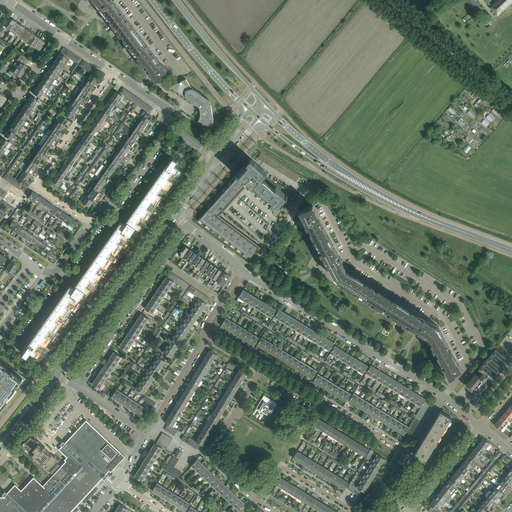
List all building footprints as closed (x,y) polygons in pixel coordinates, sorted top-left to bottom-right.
[(95,0),(100,6),(99,6),(102,9),(108,17),(109,16),(112,19),(111,20),(116,28),(117,27),(120,30),(119,31),(118,32),(121,35),(123,34),(125,37),(124,38),(127,42),(128,41),(131,44),(130,45),(141,60),(140,61),(143,64),(143,63),(149,70),(152,75),(155,79),(167,70),(114,0),(113,0),(95,0)] [(511,0),(497,0),(490,7),(498,16),(511,2),(511,0)] [(10,30),(15,22),(11,19),(5,28),(10,30)] [(14,33),(20,25),(15,22),(10,30),(14,33)] [(18,36),(24,28),(20,25),(14,33),(18,36)] [(22,39),(28,31),(24,28),(18,36),(22,39)] [(26,42),(32,33),(28,31),(22,39),(26,42)] [(30,45),(36,36),(32,33),(26,42),(30,45)] [(34,47),(40,39),(36,36),(30,45),(34,47)] [(39,50),(45,42),(40,39),(34,47),(39,50)] [(70,60),(60,53),(56,58),(66,64),(66,65),(70,60)] [(25,65),(28,61),(29,60),(21,54),(13,65),(16,67),(24,72),(27,67),(25,65)] [(56,58),(53,63),(62,69),(66,64),(56,58)] [(53,63),(50,68),(56,73),(59,74),(62,69),(53,63)] [(24,72),(16,67),(13,72),(10,70),(8,73),(14,77),(16,75),(20,78),(24,72)] [(53,78),(56,73),(50,68),(46,73),(53,78)] [(46,73),(43,78),(52,84),(55,79),(53,78),(46,73)] [(94,84),(97,79),(98,77),(98,76),(97,76),(96,76),(95,77),(91,74),(87,79),(94,84)] [(43,78),(39,83),(46,88),(48,89),(52,84),(43,78)] [(94,84),(87,79),(85,78),(82,83),(90,89),(94,84)] [(202,95),(195,90),(191,87),(188,83),(186,79),(173,85),(171,87),(196,104),(196,103),(197,103),(198,103),(199,103),(199,104),(199,105),(199,106),(199,107),(200,111),(200,113),(200,115),(200,117),(199,119),(198,121),(203,122),(203,123),(202,123),(203,124),(203,125),(204,125),(205,125),(205,124),(211,128),(212,127),(213,125),(213,123),(213,121),(213,119),(211,104),(210,105),(210,104),(210,102),(210,101),(209,100),(209,99),(208,99),(207,98),(206,98),(205,97),(204,97),(203,97),(202,98),(201,98),(201,97),(201,96),(202,95)] [(46,88),(39,83),(36,88),(45,94),(47,91),(44,90),(46,88)] [(90,89),(82,83),(78,88),(87,94),(90,89)] [(87,94),(78,88),(78,87),(75,92),(75,93),(84,99),(87,94)] [(45,94),(36,88),(32,93),(39,98),(41,94),(44,96),(45,94)] [(120,98),(122,95),(116,91),(112,96),(120,101),(121,99),(120,98)] [(84,99),(75,93),(72,98),(80,103),(84,99)] [(40,102),(31,96),(27,101),(36,107),(40,102)] [(120,101),(112,96),(109,101),(115,105),(117,102),(119,103),(120,101)] [(80,103),(72,98),(69,102),(70,104),(77,108),(80,103)] [(36,107),(27,101),(24,105),(31,110),(33,112),(36,107)] [(118,107),(115,105),(109,101),(106,106),(113,111),(115,112),(117,110),(116,110),(118,107)] [(77,108),(70,104),(67,109),(74,113),(77,108)] [(27,115),(31,110),(24,105),(21,110),(27,115)] [(113,111),(106,106),(102,111),(108,115),(110,112),(112,113),(113,111)] [(74,113),(67,109),(63,114),(70,118),(74,113)] [(24,120),(27,115),(21,110),(17,115),(24,120)] [(108,115),(102,111),(99,116),(107,122),(111,116),(108,115)] [(152,116),(149,114),(146,112),(144,111),(141,115),(142,116),(141,116),(149,122),(152,116)] [(26,122),(24,120),(17,115),(14,120),(23,127),(26,122)] [(68,120),(60,115),(58,115),(56,118),(57,120),(58,121),(64,125),(68,120)] [(461,115),(458,118),(463,123),(467,120),(461,115)] [(107,122),(99,116),(95,121),(104,127),(107,122)] [(149,122),(141,116),(140,118),(139,117),(137,120),(139,122),(145,126),(149,122)] [(58,121),(55,119),(52,124),(55,125),(54,126),(61,130),(64,125),(58,121)] [(23,127),(14,120),(11,125),(17,130),(17,129),(20,131),(23,127)] [(95,121),(92,126),(99,131),(100,132),(102,130),(104,127),(95,121)] [(145,126),(139,122),(137,125),(136,124),(135,126),(134,126),(142,131),(145,126)] [(14,135),(14,134),(17,130),(11,125),(7,130),(14,135)] [(134,126),(135,126),(134,125),(130,130),(138,136),(142,131),(134,126)] [(61,130),(54,126),(51,131),(57,135),(61,130)] [(98,132),(99,131),(92,126),(88,131),(94,135),(97,131),(98,132)] [(17,136),(14,134),(14,135),(7,130),(4,135),(10,140),(13,137),(15,138),(17,136)] [(138,136),(130,130),(128,133),(129,134),(128,136),(127,136),(135,141),(138,136)] [(57,135),(51,131),(48,135),(48,136),(54,140),(57,135)] [(87,132),(84,137),(91,142),(93,143),(96,138),(93,136),(94,135),(88,131),(87,132)] [(48,136),(48,135),(45,133),(41,139),(51,145),(54,140),(48,136)] [(135,141),(127,136),(127,137),(126,136),(123,140),(125,141),(125,142),(131,146),(135,141)] [(90,143),(91,142),(84,137),(80,142),(89,148),(91,144),(90,143)] [(2,138),(0,140),(0,143),(7,149),(11,144),(2,138)] [(51,145),(41,139),(38,143),(41,145),(41,146),(47,150),(51,145)] [(470,141),(463,147),(466,150),(473,144),(470,141)] [(89,148),(80,142),(77,147),(84,152),(85,151),(86,152),(89,148)] [(131,146),(125,142),(123,144),(122,144),(121,146),(128,151),(131,146)] [(47,150),(41,146),(38,150),(37,151),(44,155),(47,150)] [(128,151),(121,146),(119,147),(121,148),(118,152),(117,153),(124,157),(125,156),(128,151)] [(84,152),(77,147),(74,152),(80,156),(82,153),(83,154),(84,152)] [(37,151),(38,150),(35,148),(31,154),(40,160),(44,155),(37,151)] [(114,151),(111,156),(113,157),(120,162),(124,157),(117,153),(114,151)] [(79,163),(82,158),(82,157),(80,156),(74,152),(70,157),(79,163)] [(40,160),(31,154),(28,159),(37,165),(40,160)] [(79,163),(70,157),(67,161),(75,167),(79,163)] [(120,162),(113,157),(112,158),(110,158),(108,161),(117,167),(120,162)] [(37,165),(28,159),(25,164),(34,170),(37,165)] [(166,200),(172,192),(168,190),(173,182),(177,185),(182,177),(178,175),(181,171),(174,167),(176,165),(175,164),(177,161),(173,159),(170,163),(169,162),(129,218),(127,221),(139,230),(142,227),(145,229),(151,222),(147,219),(152,212),(156,214),(161,207),(157,204),(163,197),(166,200)] [(96,170),(99,173),(106,162),(103,160),(96,170)] [(253,160),(250,163),(248,164),(246,167),(239,174),(238,176),(234,180),(229,186),(227,188),(224,192),(222,194),(218,198),(217,199),(214,203),(209,208),(199,219),(251,258),(257,249),(258,247),(217,216),(215,214),(216,213),(218,215),(218,214),(222,210),(246,184),(244,182),(246,180),(249,183),(250,184),(254,188),(258,191),(259,192),(262,195),(263,196),(267,199),(271,203),(277,208),(281,204),(287,196),(265,176),(268,173),(261,167),(260,166),(253,160)] [(75,167),(67,161),(63,166),(70,171),(71,171),(72,172),(75,167)] [(117,167),(108,161),(106,164),(107,165),(106,167),(113,172),(117,167)] [(22,162),(19,167),(21,169),(30,175),(34,170),(25,164),(22,162)] [(69,173),(70,171),(63,166),(60,171),(68,177),(71,174),(69,173)] [(113,172),(106,167),(105,168),(103,168),(101,171),(104,172),(103,173),(110,177),(113,172)] [(30,175),(21,169),(18,174),(27,180),(30,175)] [(68,177),(60,171),(56,176),(63,181),(65,179),(66,180),(68,177)] [(103,173),(104,172),(101,171),(99,174),(100,175),(99,177),(106,182),(110,177),(103,173)] [(27,180),(18,174),(15,178),(14,179),(15,179),(18,181),(20,183),(23,184),(23,185),(27,180)] [(51,184),(57,189),(58,188),(57,188),(59,185),(61,187),(64,183),(62,183),(63,181),(56,176),(53,181),(51,184)] [(106,182),(99,177),(98,178),(97,177),(94,181),(103,187),(106,182)] [(103,187),(94,181),(91,186),(99,192),(103,187)] [(91,186),(87,190),(90,192),(96,197),(99,192),(91,186)] [(32,202),(37,195),(32,191),(28,197),(31,199),(31,201),(32,202)] [(96,197),(90,192),(88,195),(87,194),(85,196),(92,202),(96,197)] [(37,205),(42,198),(37,195),(32,202),(37,205)] [(85,196),(84,195),(80,201),(89,207),(92,202),(85,196)] [(12,204),(15,200),(9,196),(6,200),(12,204)] [(42,210),(42,209),(47,201),(42,198),(37,205),(37,206),(42,210)] [(47,212),(52,205),(47,201),(42,209),(42,210),(44,211),(45,211),(46,211),(47,212)] [(370,283),(346,268),(342,260),(341,260),(339,257),(340,256),(313,204),(305,208),(305,207),(299,211),(302,217),(303,217),(306,223),(305,224),(307,228),(309,227),(322,250),(319,251),(321,255),(322,255),(327,263),(327,264),(328,267),(329,266),(334,277),(335,276),(336,278),(348,285),(347,287),(350,290),(352,287),(374,302),(373,304),(376,306),(378,304),(397,316),(396,318),(399,320),(401,318),(408,323),(408,324),(416,330),(419,332),(419,331),(427,336),(428,335),(429,336),(434,345),(432,347),(434,350),(436,349),(447,370),(446,371),(448,375),(449,377),(455,374),(454,372),(461,368),(439,326),(427,319),(427,320),(423,318),(424,317),(404,305),(403,307),(396,302),(397,299),(394,297),(392,300),(373,288),(374,285),(371,283),(369,285),(370,283)] [(52,205),(47,212),(49,213),(48,214),(52,216),(53,214),(57,208),(52,205)] [(57,219),(62,212),(57,208),(53,214),(52,216),(55,219),(56,217),(57,219)] [(61,223),(67,215),(62,212),(57,219),(59,220),(58,221),(61,223)] [(66,227),(72,218),(67,215),(61,223),(65,225),(66,227)] [(71,230),(77,222),(72,218),(66,227),(68,228),(71,230)] [(13,230),(19,222),(14,219),(8,227),(13,230)] [(95,293),(100,285),(96,283),(101,276),(105,278),(111,271),(107,268),(112,261),(116,264),(121,256),(117,253),(122,246),(126,249),(131,241),(128,239),(133,232),(136,234),(139,230),(127,221),(124,225),(121,223),(76,285),(89,294),(91,290),(95,293)] [(18,234),(24,225),(19,222),(13,230),(18,234)] [(23,237),(29,229),(24,225),(18,234),(23,237)] [(28,240),(34,232),(29,229),(23,237),(28,240)] [(33,244),(38,236),(39,235),(34,231),(34,232),(28,240),(33,244)] [(38,247),(43,239),(38,236),(33,244),(38,247)] [(43,251),(48,243),(43,239),(38,247),(43,251)] [(48,254),(53,247),(54,245),(49,241),(48,243),(43,251),(48,254)] [(189,249),(190,248),(189,248),(188,248),(185,246),(186,246),(185,245),(179,255),(183,257),(189,249)] [(53,257),(57,251),(54,249),(55,248),(53,247),(48,254),(53,257)] [(193,251),(193,252),(194,251),(193,251),(192,251),(189,249),(183,257),(187,260),(193,251)] [(197,254),(198,254),(197,253),(197,254),(193,252),(193,251),(187,260),(192,263),(197,254)] [(202,257),(201,256),(201,257),(198,254),(197,254),(192,263),(196,266),(202,257)] [(206,260),(205,259),(202,257),(196,266),(200,269),(206,260)] [(210,263),(210,262),(209,262),(206,260),(200,269),(204,271),(210,263)] [(11,262),(6,269),(13,274),(18,266),(16,265),(16,264),(14,263),(13,263),(11,262)] [(214,265),(214,266),(215,265),(214,265),(213,265),(210,263),(204,271),(208,274),(214,265)] [(218,268),(219,268),(218,267),(217,268),(214,266),(214,265),(208,274),(212,277),(218,268)] [(222,271),(223,271),(222,270),(221,271),(218,268),(212,277),(216,280),(222,271)] [(223,287),(230,276),(226,273),(223,271),(222,271),(216,280),(221,282),(219,284),(223,287)] [(171,287),(174,282),(173,281),(170,279),(167,277),(166,276),(162,282),(171,287)] [(167,293),(171,287),(162,282),(159,287),(167,293)] [(75,313),(81,305),(77,303),(82,295),(86,298),(89,294),(76,285),(74,289),(70,286),(25,349),(26,350),(23,354),(27,357),(29,355),(30,355),(31,353),(38,358),(40,354),(44,357),(49,349),(46,346),(51,339),(54,342),(60,334),(56,332),(61,325),(65,327),(70,320),(66,317),(71,310),(75,313)] [(163,298),(167,293),(159,287),(155,292),(163,298)] [(244,301),(249,293),(243,289),(238,298),(244,301)] [(160,303),(163,298),(155,292),(152,298),(160,303)] [(249,304),(254,296),(249,293),(244,301),(249,304)] [(255,308),(260,299),(254,296),(249,304),(255,308)] [(156,308),(160,303),(152,298),(148,303),(156,308)] [(203,301),(201,299),(199,298),(199,299),(195,304),(203,309),(207,304),(206,303),(203,301)] [(260,311),(265,303),(260,299),(255,308),(260,311)] [(152,314),(156,308),(148,303),(144,308),(152,314)] [(266,315),(271,306),(265,303),(260,311),(266,315)] [(203,309),(195,304),(192,309),(200,315),(203,309)] [(271,318),(276,310),(271,306),(266,315),(271,318)] [(200,315),(192,309),(188,315),(196,320),(200,315)] [(280,321),(285,312),(279,309),(274,317),(280,321)] [(285,324),(290,316),(285,312),(280,321),(285,324)] [(145,324),(149,319),(141,313),(137,319),(145,324)] [(192,325),(196,320),(188,315),(184,320),(192,325)] [(290,327),(295,319),(290,316),(285,324),(290,327)] [(226,329),(232,321),(226,317),(221,326),(226,329)] [(142,329),(145,324),(137,319),(134,324),(142,329)] [(296,331),(301,322),(295,319),(290,327),(296,331)] [(192,325),(184,320),(181,325),(189,331),(192,325)] [(232,332),(237,324),(232,321),(226,329),(232,332)] [(301,334),(307,326),(301,322),(296,331),(301,334)] [(138,335),(142,329),(134,324),(130,329),(138,335)] [(238,336),(243,327),(237,324),(232,332),(238,336)] [(189,331),(181,325),(177,331),(185,336),(189,331)] [(307,337),(312,329),(307,326),(301,334),(307,337)] [(243,339),(248,331),(243,327),(238,336),(243,339)] [(135,340),(138,335),(130,329),(127,335),(135,340)] [(313,341),(318,333),(312,329),(307,337),(313,341)] [(185,336),(177,331),(174,336),(181,342),(185,336)] [(248,343),(254,334),(248,331),(243,339),(248,343)] [(318,344),(323,336),(318,333),(313,341),(318,344)] [(254,346),(259,337),(254,334),(248,343),(254,346)] [(131,346),(135,340),(127,335),(123,340),(131,346)] [(181,342),(174,336),(170,341),(178,347),(181,342)] [(323,347),(328,339),(323,336),(318,344),(323,347)] [(262,349),(267,340),(262,337),(257,345),(262,349)] [(329,351),(334,343),(328,339),(323,347),(329,351)] [(131,346),(123,340),(119,346),(127,351),(131,346)] [(268,352),(273,344),(267,340),(262,349),(268,352)] [(178,347),(170,341),(167,347),(174,352),(178,347)] [(273,355),(278,347),(273,344),(268,352),(273,355)] [(335,357),(340,349),(335,345),(330,353),(335,357)] [(174,352),(167,347),(163,352),(171,357),(174,352)] [(279,359),(284,350),(278,347),(273,355),(279,359)] [(492,380),(509,360),(495,348),(478,368),(483,372),(479,376),(476,373),(466,385),(475,393),(477,391),(482,395),(492,383),(489,381),(490,379),(492,380)] [(341,360),(346,352),(340,349),(335,357),(341,360)] [(213,360),(217,355),(210,350),(206,356),(213,360)] [(284,362),(289,354),(284,350),(279,359),(284,362)] [(122,357),(114,352),(110,357),(118,362),(122,357)] [(346,363),(351,355),(346,352),(341,360),(346,363)] [(290,365),(295,357),(289,354),(284,362),(290,365)] [(352,367),(357,359),(351,355),(346,363),(352,367)] [(166,361),(158,356),(154,361),(162,367),(166,361)] [(210,365),(213,360),(206,356),(203,361),(210,365)] [(0,413),(0,414),(27,379),(0,357),(0,413)] [(114,367),(118,362),(110,357),(106,362),(114,367)] [(295,369),(300,360),(295,357),(290,365),(295,369)] [(357,370),(362,362),(357,359),(352,367),(357,370)] [(301,372),(306,364),(300,360),(295,369),(301,372)] [(162,367),(154,361),(150,367),(158,372),(162,367)] [(207,370),(210,365),(203,361),(200,366),(207,370)] [(111,373),(114,367),(106,362),(103,367),(111,373)] [(363,374),(368,365),(362,362),(357,370),(363,374)] [(306,375),(311,367),(306,364),(301,372),(306,375)] [(372,376),(376,368),(371,365),(366,373),(372,376)] [(204,375),(207,370),(200,366),(197,371),(204,375)] [(107,378),(111,373),(103,367),(99,373),(107,378)] [(158,372),(150,367),(147,372),(155,377),(158,372)] [(312,379),(317,371),(311,367),(306,375),(312,379)] [(377,380),(382,372),(376,368),(372,376),(377,380)] [(247,373),(240,369),(236,374),(244,379),(247,373)] [(201,381),(204,375),(197,371),(194,376),(201,381)] [(155,377),(147,372),(143,377),(151,383),(155,377)] [(382,383),(387,375),(382,372),(377,380),(382,383)] [(104,383),(107,378),(99,373),(96,378),(104,383)] [(318,385),(323,377),(318,373),(313,382),(318,385)] [(244,379),(236,374),(233,380),(241,384),(244,379)] [(388,386),(393,378),(387,375),(382,383),(388,386)] [(198,386),(201,381),(194,376),(191,381),(198,386)] [(151,383),(143,377),(140,383),(148,388),(151,383)] [(324,388),(329,380),(323,377),(318,385),(324,388)] [(100,389),(104,383),(96,378),(92,384),(100,389)] [(393,390),(398,382),(393,378),(388,386),(393,390)] [(241,384),(233,380),(230,384),(237,389),(241,384)] [(329,392),(334,383),(329,380),(324,388),(329,392)] [(195,391),(198,386),(191,381),(187,386),(195,391)] [(399,393),(404,385),(398,382),(393,390),(399,393)] [(148,388),(140,383),(136,388),(144,393),(148,388)] [(335,395),(340,387),(334,383),(329,392),(335,395)] [(237,389),(230,384),(227,390),(234,394),(237,389)] [(404,397),(409,389),(404,385),(399,393),(404,397)] [(191,396),(195,391),(187,386),(184,392),(191,396)] [(340,398),(345,390),(340,387),(335,395),(340,398)] [(117,401),(122,392),(117,389),(111,397),(117,401)] [(410,400),(415,392),(409,389),(404,397),(410,400)] [(234,394),(227,390),(224,395),(231,399),(234,394)] [(346,402),(351,394),(345,390),(340,398),(346,402)] [(122,404),(128,396),(122,392),(117,401),(122,404)] [(188,401),(191,396),(184,392),(181,397),(188,401)] [(415,403),(420,395),(415,392),(410,400),(415,403)] [(354,405),(359,396),(354,393),(348,401),(354,405)] [(231,399),(224,395),(221,400),(228,404),(231,399)] [(258,405),(256,408),(269,416),(277,403),(264,395),(261,400),(261,401),(260,401),(260,402),(258,405)] [(423,404),(425,401),(426,399),(420,395),(415,403),(421,407),(421,406),(423,404)] [(128,408),(133,399),(128,396),(122,404),(128,408)] [(360,408),(365,400),(359,396),(354,405),(360,408)] [(185,406),(188,401),(181,397),(178,402),(185,406)] [(133,411),(138,403),(133,399),(128,408),(133,411)] [(228,404),(221,400),(218,405),(225,409),(228,404)] [(365,411),(370,403),(365,400),(360,408),(365,411)] [(182,411),(185,406),(178,402),(175,407),(182,411)] [(138,415),(144,407),(138,403),(133,411),(138,415)] [(371,415),(376,406),(370,403),(365,411),(371,415)] [(225,409),(218,405),(214,410),(222,415),(225,409)] [(376,418),(381,410),(376,406),(371,415),(376,418)] [(144,418),(149,410),(144,407),(138,415),(144,418)] [(179,416),(182,411),(175,407),(172,412),(179,416)] [(442,433),(451,418),(446,415),(448,412),(443,409),(441,412),(441,411),(432,426),(442,433)] [(222,415),(214,410),(211,416),(218,420),(222,415)] [(382,422),(387,413),(381,410),(376,418),(382,422)] [(511,416),(506,411),(502,416),(508,421),(509,421),(511,423),(511,421),(511,416)] [(176,421),(179,416),(172,412),(169,417),(176,421)] [(387,425),(392,417),(387,413),(382,422),(387,425)] [(218,420),(211,416),(208,421),(215,425),(218,420)] [(508,421),(502,416),(498,420),(504,426),(508,421)] [(173,427),(176,421),(169,417),(165,423),(168,424),(170,426),(173,427)] [(393,428),(398,420),(392,417),(387,425),(393,428)] [(318,428),(322,421),(317,418),(313,425),(318,428)] [(125,457),(86,420),(66,442),(75,451),(84,460),(91,460),(92,460),(106,474),(109,470),(111,472),(125,457)] [(398,432),(403,423),(398,420),(393,428),(398,432)] [(504,426),(498,420),(494,425),(500,430),(504,426)] [(215,425),(208,421),(205,426),(212,430),(215,425)] [(323,431),(327,424),(322,421),(318,428),(323,431)] [(407,429),(409,427),(403,423),(398,432),(404,435),(406,432),(407,429)] [(328,434),(332,427),(327,424),(323,431),(328,434)] [(212,430),(205,426),(202,431),(209,435),(212,430)] [(433,447),(442,433),(432,426),(423,441),(433,447)] [(333,437),(337,430),(332,427),(328,434),(333,437)] [(339,440),(343,433),(337,430),(333,437),(339,440)] [(209,435),(202,431),(199,436),(206,440),(209,435)] [(344,443),(348,436),(343,433),(339,440),(344,443)] [(39,442),(35,438),(34,439),(34,438),(31,436),(31,435),(26,440),(23,443),(24,443),(22,445),(40,461),(43,464),(49,470),(58,460),(54,456),(52,454),(51,453),(44,447),(39,442)] [(206,440),(199,436),(196,441),(197,442),(200,444),(203,446),(206,440)] [(349,446),(353,440),(348,436),(344,443),(349,446)] [(483,438),(479,443),(486,448),(488,450),(492,446),(489,444),(485,440),(483,438)] [(354,450),(358,443),(353,440),(349,446),(354,450)] [(424,462),(433,447),(423,441),(414,455),(424,462)] [(161,447),(156,444),(155,443),(151,449),(159,454),(163,448),(161,447)] [(359,453),(363,446),(358,443),(354,450),(359,453)] [(486,448),(479,443),(475,448),(482,453),(486,448)] [(33,511),(68,475),(78,464),(78,462),(62,446),(59,449),(67,457),(65,460),(66,461),(54,474),(46,483),(43,486),(34,477),(21,491),(15,485),(8,492),(29,511),(33,511)] [(365,456),(369,449),(363,446),(359,453),(365,456)] [(475,448),(471,452),(478,458),(480,460),(484,455),(482,453),(475,448)] [(156,459),(159,454),(151,449),(148,454),(156,459)] [(298,461),(302,454),(297,451),(293,458),(298,461)] [(474,462),(475,462),(478,458),(471,452),(468,457),(474,462)] [(153,464),(156,459),(148,454),(144,459),(153,464)] [(303,464),(307,457),(302,454),(298,461),(303,464)] [(385,459),(377,454),(373,460),(382,465),(385,459)] [(308,467),(312,460),(307,457),(303,464),(308,467)] [(477,464),(475,462),(474,462),(468,457),(464,462),(473,469),(477,464)] [(149,470),(153,464),(144,459),(141,465),(149,470)] [(196,470),(202,463),(198,459),(191,466),(196,470)] [(313,470),(318,463),(312,460),(308,467),(313,470)] [(382,465),(373,460),(370,465),(378,470),(382,465)] [(473,469),(464,462),(460,466),(469,474),(473,469)] [(200,475),(207,468),(202,463),(196,470),(200,475)] [(318,474),(323,466),(318,463),(313,470),(318,474)] [(146,475),(149,470),(141,465),(138,470),(146,475)] [(375,476),(378,470),(370,465),(367,471),(375,476)] [(324,477),(328,470),(323,466),(318,474),(324,477)] [(469,474),(460,466),(456,471),(463,476),(465,478),(469,474)] [(70,511),(99,481),(102,478),(96,472),(91,468),(90,468),(90,467),(89,467),(88,467),(87,468),(85,467),(43,511),(70,511)] [(205,479),(212,472),(207,468),(200,475),(205,479)] [(142,481),(146,475),(138,470),(134,476),(142,481)] [(329,480),(333,473),(328,470),(324,477),(329,480)] [(375,476),(367,471),(363,476),(372,481),(375,476)] [(459,481),(463,476),(456,471),(452,476),(459,481)] [(210,483),(216,476),(212,472),(205,479),(210,483)] [(511,478),(507,473),(506,473),(505,472),(502,475),(504,476),(503,478),(508,483),(511,478)] [(334,483),(338,476),(333,473),(329,480),(334,483)] [(215,488),(221,481),(216,476),(210,483),(215,488)] [(339,486),(343,479),(338,476),(334,483),(339,486)] [(372,481),(363,476),(360,481),(368,487),(372,481)] [(455,486),(456,486),(459,481),(452,476),(449,480),(455,486)] [(282,488),(286,481),(281,478),(276,485),(282,488)] [(508,483),(503,478),(501,480),(499,478),(497,481),(499,483),(505,488),(508,483)] [(344,490),(349,482),(343,479),(339,486),(344,490)] [(454,492),(458,488),(458,487),(456,486),(455,486),(449,480),(445,485),(454,492)] [(219,492),(226,485),(221,481),(215,488),(219,492)] [(287,491),(291,484),(286,481),(282,488),(287,491)] [(368,487),(360,481),(356,487),(358,488),(361,490),(364,492),(365,492),(368,487)] [(158,494),(163,486),(157,482),(152,491),(158,494)] [(505,488),(499,483),(495,487),(501,492),(505,488)] [(292,494),(296,487),(291,484),(287,491),(292,494)] [(224,497),(231,490),(226,485),(219,492),(224,497)] [(454,492),(445,485),(441,490),(448,495),(450,497),(454,492)] [(501,492),(495,487),(493,485),(489,490),(497,497),(501,492)] [(163,498),(168,489),(163,486),(158,494),(163,498)] [(297,497),(301,490),(296,487),(292,494),(297,497)] [(169,501),(174,493),(168,489),(163,498),(169,501)] [(229,501),(235,494),(231,490),(224,497),(229,501)] [(302,500),(306,493),(301,490),(297,497),(302,500)] [(441,490),(437,494),(444,500),(446,502),(450,497),(448,495),(441,490)] [(497,497),(489,490),(485,494),(488,496),(487,496),(493,501),(497,497)] [(174,504),(179,496),(174,493),(169,501),(174,504)] [(307,503),(311,496),(306,493),(302,500),(307,503)] [(235,494),(229,501),(233,506),(240,499),(235,494)] [(437,494),(434,499),(440,505),(443,506),(446,502),(444,500),(437,494)] [(179,508),(185,499),(179,496),(174,504),(179,508)] [(312,507),(317,500),(311,496),(307,503),(312,507)] [(493,501),(487,496),(483,501),(489,506),(493,501)] [(0,511),(19,511),(3,497),(2,497),(0,497),(0,511)] [(185,511),(190,503),(185,499),(179,508),(185,511)] [(240,499),(233,506),(238,510),(245,503),(240,499)] [(440,505),(434,499),(430,504),(432,506),(435,508),(437,510),(437,509),(440,505)] [(318,510),(322,503),(317,500),(312,507),(318,510)] [(489,506),(483,501),(479,506),(485,510),(489,506)] [(321,511),(323,511),(327,506),(322,503),(318,510),(321,511)]
